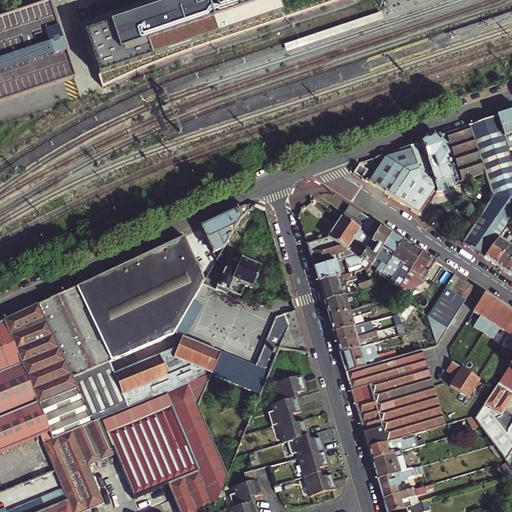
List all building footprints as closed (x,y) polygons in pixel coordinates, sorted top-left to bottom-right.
[(181,0),(87,31),(103,88),(132,74),(156,64),(344,0),(181,0)] [(0,20),(0,103),(75,78),(51,3),(32,10),(0,20)] [(284,45),(287,52),(384,20),(382,12),(284,45)] [(511,112),(469,127),(486,175),(493,198),(463,244),(482,257),(497,238),(497,237),(511,219),(511,218),(511,112)] [(469,127),(438,137),(455,185),(456,188),(460,187),(459,185),(486,175),(469,127)] [(438,137),(421,143),(435,191),(455,185),(438,137)] [(366,183),(420,217),(435,192),(435,191),(421,143),(376,158),(381,161),(366,183)] [(359,166),(353,174),(362,180),(367,171),(359,166)] [(174,207),(187,203),(183,191),(170,195),(174,207)] [(200,228),(212,254),(224,249),(241,221),(254,207),(252,205),(200,228)] [(342,218),(355,227),(361,230),(367,235),(374,224),(349,208),(342,218)] [(329,239),(349,251),(354,244),(366,252),(381,228),(374,224),(367,235),(361,230),(355,227),(342,218),(329,239)] [(375,257),(391,235),(381,228),(366,252),(361,259),(356,256),(345,260),(350,273),(364,268),(365,270),(375,257)] [(482,257),(495,265),(511,239),(511,236),(508,233),(502,242),(497,238),(482,257)] [(372,287),(384,270),(402,243),(391,235),(375,257),(381,261),(369,280),(372,287)] [(183,238),(77,288),(112,361),(172,335),(173,333),(193,301),(204,283),(205,282),(183,238)] [(349,251),(329,239),(307,245),(314,270),(336,263),(345,260),(356,256),(349,251)] [(511,239),(495,265),(503,270),(511,257),(511,239)] [(393,276),(411,248),(402,243),(384,270),(389,274),(381,286),(385,289),(393,276)] [(421,255),(411,248),(393,276),(397,278),(402,271),(408,276),(421,255)] [(420,276),(431,283),(441,268),(421,255),(408,276),(402,284),(398,291),(406,297),(420,276)] [(511,257),(503,270),(511,276),(511,275),(511,257)] [(230,259),(216,289),(227,294),(228,291),(236,294),(240,284),(252,290),(261,270),(241,260),(239,263),(230,259)] [(340,276),(336,263),(314,270),(318,283),(338,277),(340,276)] [(452,292),(460,280),(454,276),(446,289),(452,292)] [(344,296),(338,277),(318,283),(324,302),(344,296)] [(460,297),(468,286),(460,280),(452,292),(460,297)] [(467,301),(475,289),(468,286),(460,297),(467,301)] [(77,288),(38,306),(73,379),(108,364),(112,361),(77,288)] [(452,292),(446,289),(439,300),(433,309),(428,317),(448,330),(456,317),(467,301),(460,297),(452,292)] [(344,296),(324,302),(329,319),(350,312),(345,300),(344,296)] [(511,313),(502,307),(485,296),(473,314),(480,318),(474,328),(475,329),(484,335),(493,341),(500,331),(507,335),(511,338),(511,341),(507,350),(511,352),(511,313)] [(200,304),(193,301),(173,333),(182,337),(200,304)] [(401,323),(415,309),(410,305),(398,318),(401,323)] [(38,306),(4,322),(53,439),(91,423),(73,379),(38,306)] [(370,313),(368,306),(350,312),(329,319),(333,334),(355,327),(363,324),(360,316),(370,313)] [(285,316),(288,326),(299,323),(296,312),(285,316)] [(114,377),(108,364),(73,379),(91,423),(100,420),(211,377),(260,396),(278,351),(281,345),(285,335),(288,326),(285,316),(278,318),(256,370),(182,338),(177,348),(114,377)] [(363,324),(355,327),(333,334),(336,345),(370,335),(369,330),(376,328),(373,321),(363,324)] [(4,322),(0,324),(0,454),(40,437),(41,443),(53,439),(4,322)] [(301,331),(299,323),(288,326),(285,335),(301,331)] [(303,338),(301,331),(285,335),(281,345),(303,338)] [(376,333),(370,335),(336,345),(339,355),(374,345),(372,340),(378,339),(376,333)] [(305,345),(303,338),(281,345),(278,351),(285,352),(305,345)] [(308,356),(305,345),(285,352),(308,356)] [(378,358),(374,345),(339,355),(345,374),(388,362),(386,356),(378,358)] [(421,352),(388,362),(345,374),(360,426),(379,420),(386,444),(414,435),(444,426),(421,352)] [(511,363),(498,385),(511,393),(511,363)] [(452,364),(446,373),(450,376),(455,375),(457,376),(455,379),(449,388),(468,400),(479,382),(452,364)] [(211,377),(100,420),(104,429),(99,430),(111,458),(115,456),(106,434),(171,407),(197,473),(168,485),(178,511),(211,511),(226,478),(199,406),(211,377)] [(306,390),(302,377),(278,384),(284,403),(273,406),(275,412),(269,414),(273,427),(279,425),(285,445),(290,443),(294,457),(299,456),(313,500),(336,493),(332,479),(323,482),(320,471),(329,469),(321,440),(311,443),(306,425),(296,427),(293,416),(302,413),(296,393),(306,390)] [(511,393),(498,385),(475,420),(474,421),(505,462),(511,451),(511,417),(504,412),(511,400),(511,393)] [(106,434),(115,456),(132,498),(168,485),(197,473),(171,407),(106,434)] [(100,420),(91,423),(53,439),(41,443),(66,501),(71,511),(87,511),(104,505),(88,468),(111,458),(99,430),(104,429),(100,420)] [(360,426),(367,449),(386,444),(379,420),(360,426)] [(414,435),(386,444),(367,449),(371,462),(401,453),(418,448),(414,435)] [(377,481),(401,474),(397,461),(403,459),(401,453),(371,462),(377,481)] [(403,459),(397,461),(401,474),(407,472),(403,459)] [(511,472),(511,471),(506,464),(500,468),(506,477),(511,472)] [(423,474),(421,468),(407,472),(401,474),(377,481),(383,500),(396,496),(394,489),(397,487),(396,483),(399,484),(405,482),(407,479),(423,474)] [(256,482),(253,472),(244,475),(247,484),(234,487),(236,493),(232,494),(235,507),(230,509),(231,511),(256,511),(253,499),(262,496),(258,481),(256,482)] [(386,511),(396,511),(407,509),(412,507),(409,500),(426,495),(425,492),(432,489),(431,486),(396,496),(383,500),(386,511)] [(71,511),(66,501),(41,511),(71,511)]
